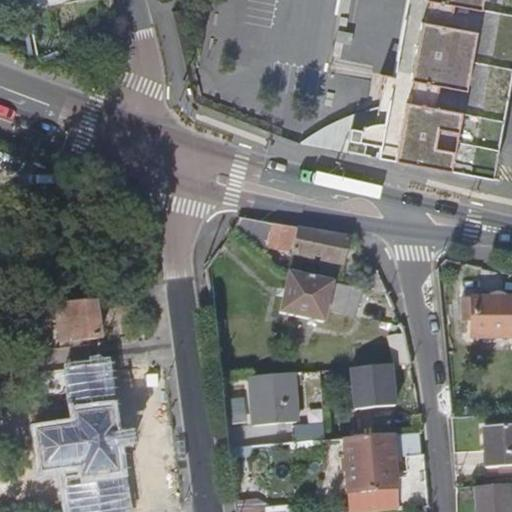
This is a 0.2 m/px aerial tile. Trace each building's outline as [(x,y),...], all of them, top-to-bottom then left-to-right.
[(198,0),(174,0),(175,8),(199,6),(198,0)] [(511,0),(409,0),(391,103),(371,109),(355,114),(337,118),(318,127),(298,144),(396,159),(492,177),(511,62),(511,0)] [(344,268),(349,239),(294,229),(289,259),(344,268)] [(321,321),(328,284),(287,276),(279,314),(321,321)] [(460,321),(470,321),(471,299),(460,299),(460,321)] [(511,299),(471,299),(470,321),(470,337),(511,336),(511,299)] [(92,304),(55,306),(60,344),(97,339),(92,304)] [(19,317),(18,309),(2,311),(3,319),(19,317)] [(350,365),(352,408),(397,406),(396,364),(350,365)] [(37,432),(0,436),(0,474),(38,470),(40,471),(79,466),(80,477),(63,480),(66,511),(120,511),(100,367),(36,374),(38,385),(69,381),(74,427),(37,432)] [(295,423),(292,375),(249,378),(252,426),(295,423)] [(0,411),(0,436),(37,432),(34,407),(0,411)] [(511,428),(485,430),(487,469),(511,467),(511,428)] [(301,445),(323,443),(321,429),(300,430),(301,445)] [(391,490),(388,438),(343,441),(346,494),(391,490)] [(405,460),(408,511),(427,509),(428,509),(423,459),(405,460)] [(508,511),(508,491),(478,492),(478,511),(508,511)]
